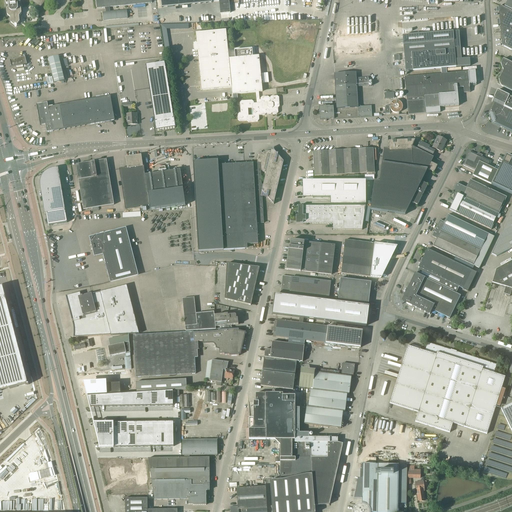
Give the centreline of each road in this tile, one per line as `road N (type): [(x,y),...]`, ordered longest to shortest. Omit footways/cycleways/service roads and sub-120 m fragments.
road 1 (unclassified): [(215,511),(300,134)]
road 2 (secondary): [(92,511),(14,169)]
road 3 (residential): [(82,414),(177,414),(177,454),(92,455)]
road 4 (unclassified): [(339,511),(382,311)]
road 5 (unclassified): [(382,311),(466,133)]
road 6 (tertiary): [(109,146),(300,134)]
road 7 (secondary): [(2,171),(46,350)]
road 8 (tertiary): [(300,134),(443,126),(466,133)]
road 9 (secondary): [(46,350),(88,511)]
road 10 (unclassified): [(300,134),(332,0)]
road 11 (tertiary): [(466,133),(488,64),(488,0)]
road 12 (unclassified): [(511,352),(382,311)]
road 13 (unclassified): [(82,414),(54,292)]
